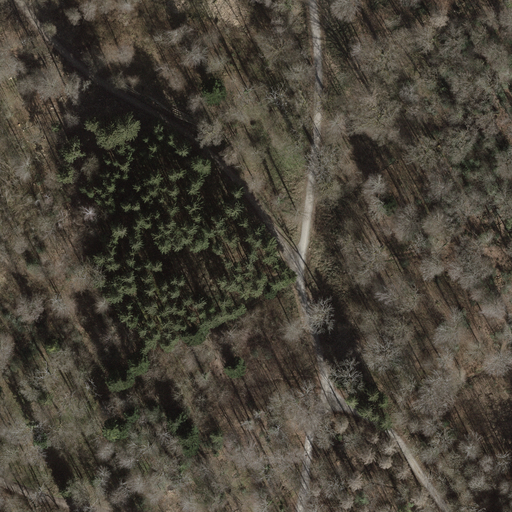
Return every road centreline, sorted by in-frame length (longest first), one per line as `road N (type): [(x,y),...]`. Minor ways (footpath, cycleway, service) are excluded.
road 1 (track): [(298,255),(232,171),(184,129),(81,69),(18,0)]
road 2 (track): [(311,0),(318,82),(313,181),(298,255)]
road 3 (track): [(331,403),(375,414),(449,511)]
road 4 (track): [(298,255),(331,403)]
road 5 (track): [(300,511),(307,433),(320,406),(331,403)]
